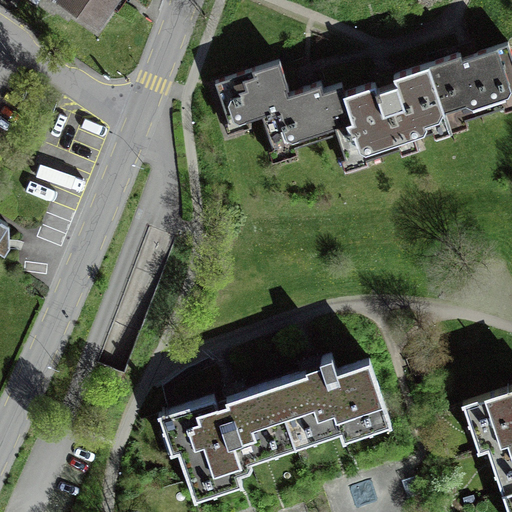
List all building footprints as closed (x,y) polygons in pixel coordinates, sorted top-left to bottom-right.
[(32,0),(35,1),(35,0),(50,0),(55,3),(96,32),(118,0),(32,0)] [(464,53),(428,65),(450,129),(450,133),(475,125),(473,119),(509,107),(511,113),(511,112),(511,42),(466,58),(464,53)] [(295,148),(340,133),(336,123),(352,117),(344,93),(341,85),(323,91),(320,83),(288,94),(278,64),(217,85),(232,127),(225,129),(228,137),(248,129),(246,123),(264,116),(275,147),(267,150),(272,165),(298,156),(295,148)] [(369,84),(344,93),(352,117),(336,123),(340,133),(350,163),(450,129),(428,65),(390,77),(393,84),(371,91),(369,84)] [(0,253),(6,258),(12,248),(9,225),(0,219),(0,253)] [(308,368),(274,379),(294,441),(338,426),(342,438),(390,422),(369,357),(338,367),(332,349),(315,355),(317,361),(306,364),(308,368)] [(241,458),(294,441),(274,379),(229,394),(231,401),(198,411),(195,401),(163,412),(173,444),(182,442),(198,491),(233,480),(229,468),(243,463),(241,458)] [(488,447),(502,489),(511,485),(511,385),(483,395),(461,402),(477,450),(488,447)] [(511,511),(511,485),(502,489),(509,511),(511,511)]
